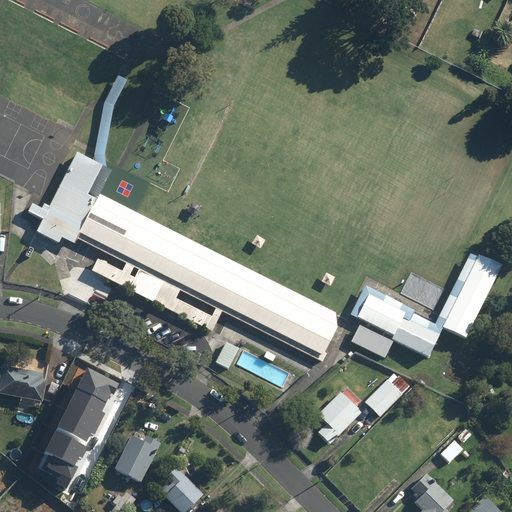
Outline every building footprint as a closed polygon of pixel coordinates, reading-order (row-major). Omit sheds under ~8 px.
[(11,0),(5,0),(0,11),(0,38),(13,45),(4,62),(75,99),(83,82),(106,94),(125,58),(11,0)] [(322,360),(336,333),(87,205),(106,170),(70,152),(46,198),(29,231),(67,251),(77,232),(119,254),(104,283),(209,337),(223,309),(322,360)] [(440,329),(465,340),(498,270),(472,258),(440,329)] [(401,312),(365,296),(354,320),(390,337),(401,312)] [(436,336),(399,319),(389,342),(426,359),(436,336)] [(390,343),(357,328),(350,344),(382,359),(390,343)] [(237,350),(223,344),(213,365),(227,372),(237,350)] [(379,380),(356,356),(284,424),(307,448),(379,380)] [(17,367),(10,366),(9,373),(1,372),(0,386),(0,394),(45,399),(47,374),(17,371),(17,367)] [(119,388),(87,372),(43,465),(76,480),(119,388)] [(450,430),(393,377),(372,400),(429,453),(450,430)] [(473,436),(465,428),(456,438),(464,446),(473,436)] [(143,484),(163,443),(135,430),(115,471),(143,484)] [(398,443),(409,455),(415,448),(405,437),(398,443)] [(464,450),(453,440),(440,454),(450,464),(464,450)] [(397,483),(361,450),(334,477),(370,511),(397,483)] [(186,511),(204,496),(178,467),(170,474),(172,477),(159,489),(179,511),(186,511)] [(444,511),(455,502),(427,474),(411,490),(420,499),(415,504),(423,511),(422,511),(444,511)] [(103,511),(119,511),(133,497),(124,489),(103,511)] [(500,511),(485,496),(468,511),(500,511)]
